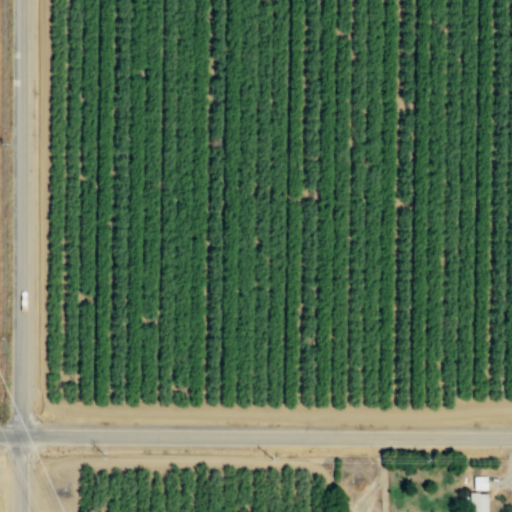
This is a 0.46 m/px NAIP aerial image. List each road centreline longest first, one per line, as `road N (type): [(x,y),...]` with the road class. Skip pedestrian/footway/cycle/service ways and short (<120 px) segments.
road 1 (tertiary): [(20,435),(511,438)]
road 2 (tertiary): [(20,435),(18,0)]
